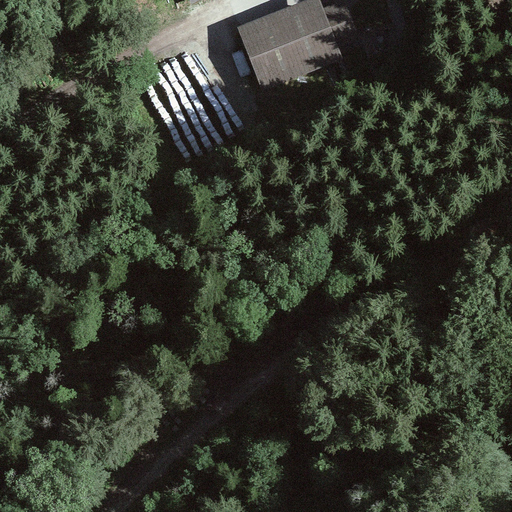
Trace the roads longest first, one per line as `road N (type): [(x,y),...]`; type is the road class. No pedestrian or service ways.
road 1 (track): [(114,511),(251,378),(511,204)]
road 2 (track): [(0,143),(238,0)]
